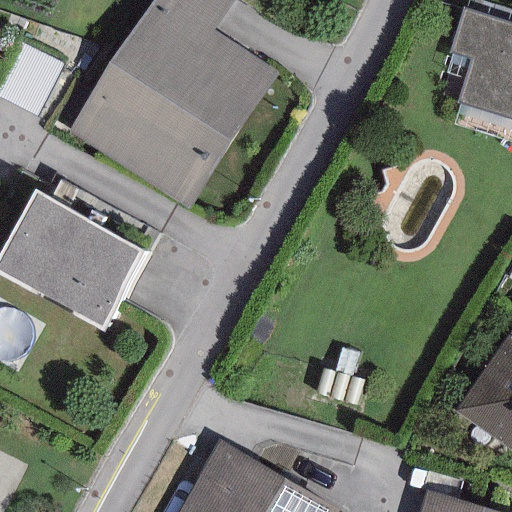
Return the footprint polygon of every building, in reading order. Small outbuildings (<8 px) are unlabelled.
[(233,0),(156,0),(67,133),(186,209),(276,72),(212,30),(233,0)] [(511,25),(461,9),(448,52),(471,61),(456,102),(511,119),(511,25)] [(0,100),(36,118),(62,65),(17,43),(0,76),(0,100)] [(142,253),(35,190),(0,254),(0,276),(102,330),(142,253)] [(511,327),(453,411),(511,454),(511,327)] [(337,511),(218,440),(178,511),(337,511)] [(494,511),(425,492),(418,511),(494,511)]
